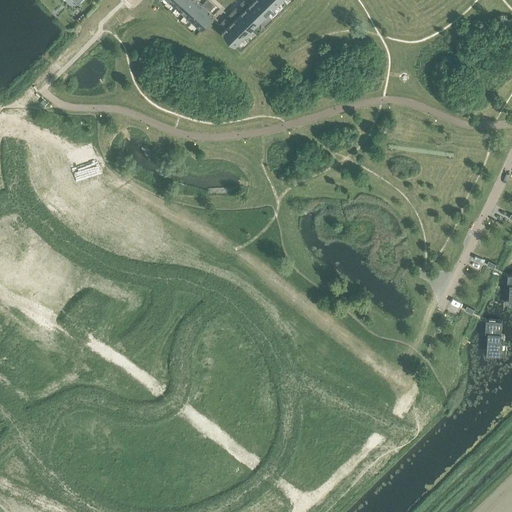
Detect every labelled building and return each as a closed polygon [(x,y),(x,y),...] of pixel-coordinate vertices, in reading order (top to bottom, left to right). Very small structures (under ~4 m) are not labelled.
[(183,0),(177,7),(185,14),(198,0),(197,0),(183,0)] [(185,14),(193,22),(211,2),(208,0),(205,0),(202,4),(198,0),(185,14)] [(240,4),(245,9),(259,23),(266,15),(253,1),(249,5),(244,0),(240,4)] [(254,0),(253,1),(266,15),(274,8),(266,0),(254,0)] [(211,2),(193,22),(201,29),(206,24),(214,15),(210,11),(215,5),(211,2)] [(236,8),(232,11),(251,30),(259,23),(245,9),(241,13),(236,8)] [(234,20),(230,24),(243,38),(251,30),(232,11),(229,15),(234,20)] [(230,24),(225,19),(221,22),(226,28),(222,32),(235,46),(243,38),(230,24)] [(63,151),(35,153),(37,174),(65,172),(63,151)] [(84,216),(79,224),(81,225),(79,228),(94,237),(99,229),(110,235),(118,223),(107,217),(108,215),(94,205),(86,218),(84,216)] [(10,234),(8,236),(18,248),(13,252),(22,263),(28,258),(25,255),(35,247),(19,227),(17,228),(16,226),(8,233),(10,234)] [(49,292),(43,304),(50,308),(54,299),(69,307),(82,282),(67,274),(56,295),(49,292)] [(488,320),(488,333),(486,355),(500,356),(502,321),(488,320)] [(314,330),(294,350),(302,359),(314,347),(318,352),(334,336),(325,327),(318,334),(314,330)] [(214,335),(214,350),(238,350),(238,345),(239,345),(239,335),(214,335)] [(347,366),(339,373),(350,385),(355,381),(356,383),(362,377),(361,375),(367,368),(360,361),(365,356),(356,346),(341,361),(347,366)] [(203,361),(202,372),(204,372),(203,381),(226,382),(227,372),(225,372),(225,367),(225,362),(203,361)] [(258,363),(247,366),(258,402),(275,397),(269,378),(268,378),(266,374),(262,375),(258,363)] [(387,367),(368,387),(380,400),(388,392),(397,401),(408,390),(399,381),(400,380),(387,367)] [(431,378),(423,386),(429,392),(437,384),(431,378)] [(200,400),(200,404),(212,405),(211,411),(222,412),(223,405),(225,405),(227,390),(214,389),(213,394),(202,393),(201,400),(200,400)] [(418,390),(402,406),(413,417),(418,413),(421,415),(428,408),(425,406),(429,401),(418,390)] [(189,425),(185,430),(194,438),(199,434),(201,436),(212,424),(210,423),(211,421),(205,416),(204,417),(195,410),(189,418),(186,422),(189,425)] [(318,423),(317,424),(337,434),(345,417),(333,411),(330,417),(322,413),(318,423)] [(246,414),(244,420),(249,422),(246,432),(265,439),(269,428),(255,423),(257,418),(246,414)] [(78,419),(76,435),(90,437),(89,443),(97,444),(101,426),(93,424),(93,421),(78,419)] [(316,426),(312,436),(319,440),(316,445),(328,451),(337,434),(317,424),(316,425),(316,426)] [(103,436),(101,448),(106,449),(106,447),(127,451),(130,434),(110,431),(109,437),(103,436)] [(156,439),(145,441),(150,463),(161,461),(159,454),(174,451),(170,431),(160,433),(161,434),(155,435),(156,439)] [(236,440),(234,446),(246,450),(248,445),(261,450),(265,439),(246,432),(242,442),(236,440)] [(216,467),(210,470),(217,481),(222,479),(224,482),(229,479),(229,480),(238,475),(227,456),(214,464),(216,467)] [(79,459),(76,470),(79,471),(78,473),(86,475),(85,477),(96,481),(97,479),(104,481),(109,466),(101,463),(100,466),(79,459)] [(200,468),(187,475),(198,495),(211,488),(200,468)] [(114,476),(112,491),(136,494),(136,489),(143,489),(144,477),(137,476),(137,478),(114,476)] [(151,483),(151,501),(175,501),(175,483),(151,483)] [(276,507),(271,511),(290,511),(292,510),(293,511),(298,511),(303,508),(299,504),(306,497),(293,484),(273,504),(276,507)] [(26,491),(16,500),(27,511),(31,511),(46,498),(44,497),(37,489),(30,495),(26,491)] [(46,498),(31,511),(49,511),(54,507),(48,501),(47,500),(46,499),(46,498)]
